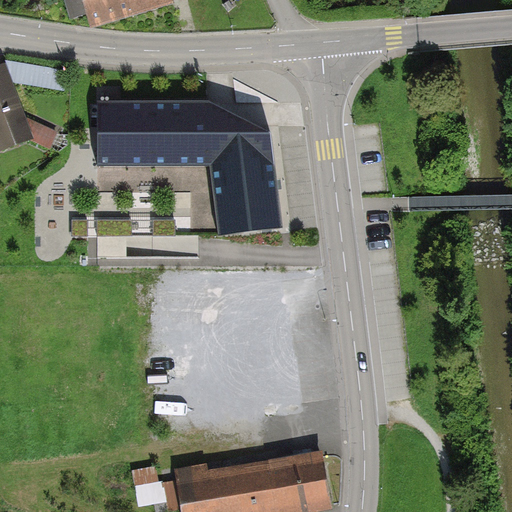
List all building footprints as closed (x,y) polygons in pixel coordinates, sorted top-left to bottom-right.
[(170,0),(68,0),(74,18),(90,13),(94,25),(171,2),(170,0)] [(1,68),(0,68),(0,144),(2,149),(28,139),(1,68)] [(220,102),(98,104),(98,161),(210,160),(220,236),(284,227),(270,128),(220,102)] [(131,254),(132,219),(99,219),(99,253),(131,254)] [(178,234),(178,220),(158,220),(157,233),(178,234)] [(155,234),(155,246),(191,246),(191,234),(156,234),(156,224),(134,224),(134,234),(155,234)] [(324,511),(317,461),(174,481),(178,511),(324,511)]
